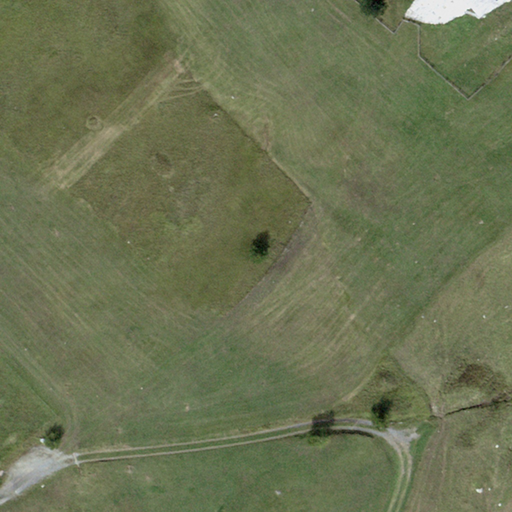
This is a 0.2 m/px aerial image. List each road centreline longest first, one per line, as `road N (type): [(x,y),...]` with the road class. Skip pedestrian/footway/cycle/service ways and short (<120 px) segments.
road 1 (track): [(58,467),(68,439),(259,296),(303,234),(408,24)]
road 2 (track): [(0,499),(79,460),(336,428),(390,434),(411,454),(401,511)]
